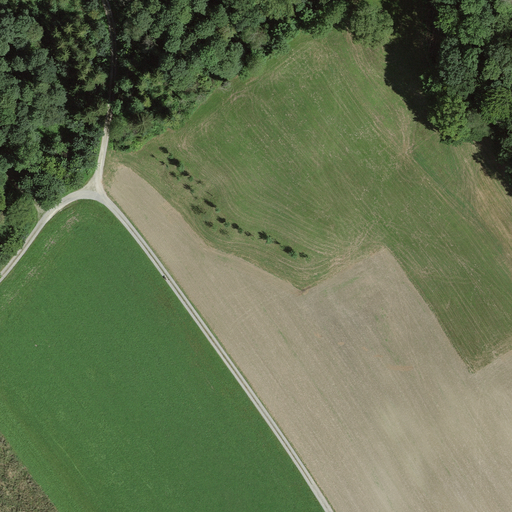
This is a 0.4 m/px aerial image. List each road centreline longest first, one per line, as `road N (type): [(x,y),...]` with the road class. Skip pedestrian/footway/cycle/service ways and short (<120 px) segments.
road 1 (track): [(335,511),(113,206),(93,192)]
road 2 (track): [(104,0),(113,27),(107,136),(93,192)]
road 3 (track): [(93,192),(48,216),(0,277)]
